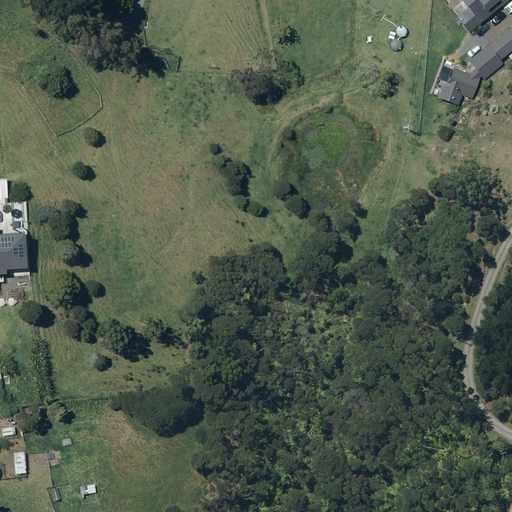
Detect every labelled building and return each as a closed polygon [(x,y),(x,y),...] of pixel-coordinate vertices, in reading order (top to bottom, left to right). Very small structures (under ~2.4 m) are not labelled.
[(449,11),(468,33),(506,0),(460,0),(461,1),(449,11)] [(511,26),(495,41),(507,56),(511,51),(511,26)] [(492,73),(501,65),(493,55),(483,63),(492,73)] [(10,397),(11,406),(20,405),(20,397),(10,397)] [(13,453),(14,474),(25,473),(25,469),(33,468),(33,450),(24,450),(23,452),(13,453)] [(39,467),(39,476),(49,476),(48,467),(39,467)] [(80,496),(93,490),(89,482),(76,487),(80,496)] [(58,487),(49,489),(52,501),(61,499),(58,487)] [(166,504),(166,511),(171,511),(173,493),(165,493),(164,504),(166,504)]
